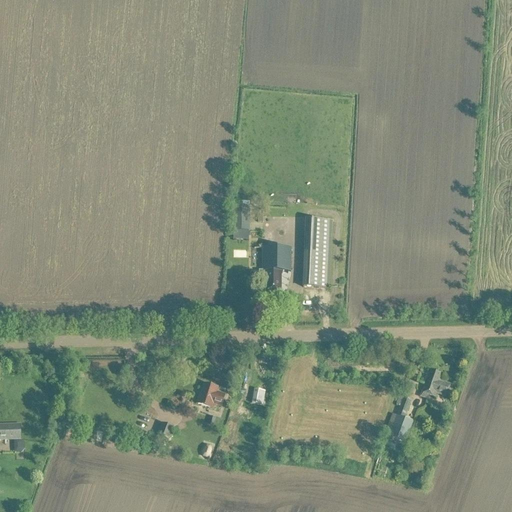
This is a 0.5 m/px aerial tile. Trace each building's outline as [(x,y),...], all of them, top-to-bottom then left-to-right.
[(249,233),(249,207),(232,207),(232,233),(249,233)] [(301,289),(328,290),(329,290),(332,222),(305,221),(301,289)] [(258,273),(258,284),(264,284),(265,291),(280,291),(280,273),(290,273),(291,249),(261,249),(261,273),(258,273)] [(428,376),(420,399),(428,402),(429,397),(435,399),(436,395),(442,398),(445,400),(450,386),(443,384),(443,385),(437,383),(440,375),(431,372),(429,376),(428,376)] [(221,408),(225,396),(216,394),(217,390),(203,385),(201,392),(199,392),(195,405),(212,410),(214,406),(221,408)] [(265,392),(254,390),(252,403),(262,405),(265,392)] [(400,408),(396,417),(404,420),(411,400),(399,396),(395,406),(400,408)] [(404,420),(396,417),(388,438),(405,444),(413,423),(404,420)] [(174,427),(161,423),(158,435),(170,439),(174,427)] [(0,441),(19,442),(20,427),(0,426),(0,441)]
